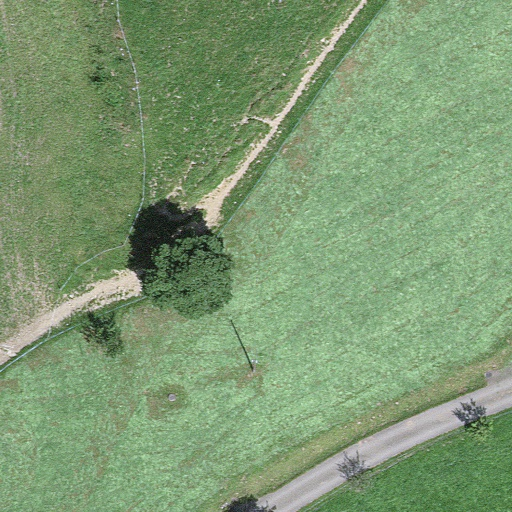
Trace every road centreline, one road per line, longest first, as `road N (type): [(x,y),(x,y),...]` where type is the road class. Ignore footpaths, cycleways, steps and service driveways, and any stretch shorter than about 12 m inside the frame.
road 1 (track): [(0,356),(27,334),(170,269),(197,244),(363,0)]
road 2 (track): [(511,392),(342,469),(273,511)]
